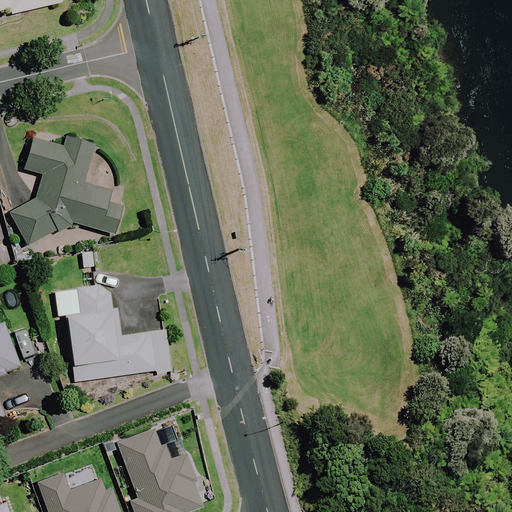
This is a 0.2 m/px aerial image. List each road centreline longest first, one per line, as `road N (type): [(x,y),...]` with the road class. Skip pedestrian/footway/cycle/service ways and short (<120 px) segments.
road 1 (unclassified): [(157,47),(233,376)]
road 2 (residential): [(233,376),(0,463)]
road 3 (residential): [(157,47),(0,81)]
road 4 (unclassified): [(233,376),(267,511)]
